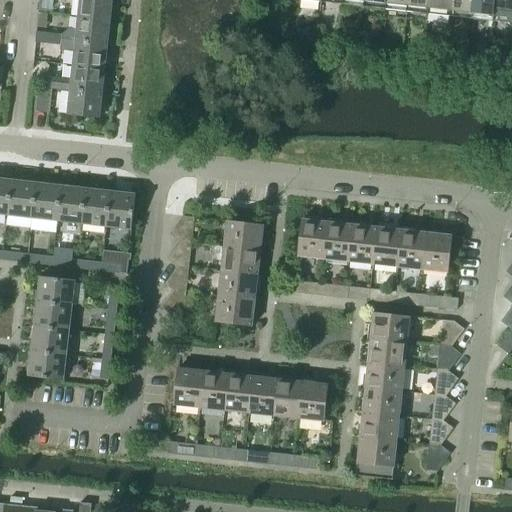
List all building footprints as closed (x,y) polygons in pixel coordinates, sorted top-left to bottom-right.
[(79,0),(77,18),(109,21),(110,8),(116,9),(117,0),(79,0)] [(407,0),(407,7),(406,19),(427,21),(429,0),(407,0)] [(429,0),(427,21),(449,24),(450,17),(450,12),(451,0),(429,0)] [(451,0),(450,12),(472,14),(473,0),(451,0)] [(473,0),(472,14),(493,17),(495,0),(473,0)] [(511,0),(495,0),(493,17),(493,22),(511,24),(511,0)] [(68,29),(62,35),(61,41),(112,46),(113,34),(108,34),(109,21),(77,18),(76,30),(68,29)] [(36,32),(35,44),(47,45),(49,34),(36,32)] [(73,52),(72,67),(104,70),(105,57),(111,58),(112,46),(61,41),(62,35),(49,34),(47,45),(60,46),(59,50),(73,52)] [(425,40),(424,52),(439,54),(441,42),(425,40)] [(468,45),(467,57),(489,59),(489,52),(490,47),(468,45)] [(489,52),(489,59),(504,61),(504,54),(489,52)] [(39,77),(38,89),(51,90),(51,89),(69,91),(107,95),(108,83),(103,82),(104,70),(72,67),(70,81),(39,77)] [(49,113),(51,90),(38,89),(35,112),(49,113)] [(106,107),(107,95),(69,91),(67,115),(99,119),(100,106),(106,107)] [(0,179),(0,216),(7,217),(11,181),(0,179)] [(11,181),(7,217),(32,220),(36,184),(11,181)] [(36,184),(32,220),(57,222),(61,187),(36,184)] [(61,187),(57,222),(81,225),(85,190),(61,187)] [(85,190),(81,225),(106,228),(110,193),(85,190)] [(110,193),(106,228),(131,231),(135,196),(110,193)] [(170,235),(180,243),(191,244),(194,219),(183,218),(170,235)] [(302,220),(298,257),(323,260),(327,223),(302,220)] [(226,222),(223,248),(261,252),(263,227),(226,222)] [(327,223),(323,260),(348,263),(352,226),(327,223)] [(352,226),(348,263),(373,265),(377,228),(352,226)] [(377,228),(373,265),(397,268),(401,231),(377,228)] [(401,231),(397,268),(422,271),(426,234),(401,231)] [(426,234),(422,271),(447,274),(451,237),(426,234)] [(167,261),(177,268),(188,269),(191,244),(180,243),(167,261)] [(223,248),(221,272),(258,277),(261,252),(223,248)] [(3,252),(2,261),(21,263),(22,254),(3,252)] [(32,256),(31,264),(51,266),(52,258),(32,256)] [(52,258),(51,266),(71,268),(72,260),(52,258)] [(82,261),(81,270),(100,272),(101,263),(82,261)] [(101,263),(100,272),(120,274),(121,266),(101,263)] [(165,285),(175,293),(185,294),(188,269),(177,268),(165,285)] [(221,272),(218,297),(255,302),(258,277),(221,272)] [(39,277),(37,303),(72,307),(75,281),(39,277)] [(293,293),(319,296),(320,284),(294,282),(293,293)] [(320,284),(319,296),(344,299),(345,287),(320,284)] [(511,284),(503,298),(511,304),(511,284)] [(345,287),(344,299),(368,302),(370,290),(345,287)] [(370,290),(368,302),(393,304),(394,293),(370,290)] [(111,292),(108,311),(116,312),(119,293),(111,292)] [(162,310),(172,317),(183,318),(185,294),(175,293),(162,310)] [(394,293),(393,304),(418,307),(419,295),(394,293)] [(419,295),(418,307),(455,311),(457,311),(458,300),(458,299),(451,299),(445,298),(419,295)] [(215,322),(252,327),(255,302),(218,297),(215,322)] [(37,303),(34,327),(69,331),(72,307),(37,303)] [(511,305),(500,323),(510,330),(511,330),(511,305)] [(108,311),(106,330),(114,331),(116,312),(108,311)] [(373,314),(370,340),(407,343),(410,318),(373,314)] [(442,321),(439,347),(451,348),(464,331),(454,322),(442,321)] [(34,327),(31,352),(66,356),(69,331),(34,327)] [(498,348),(508,355),(511,355),(511,330),(510,330),(498,348)] [(370,340),(367,364),(405,368),(407,343),(370,340)] [(105,341),(103,360),(111,361),(113,342),(105,341)] [(440,349),(437,374),(448,375),(462,359),(451,350),(440,349)] [(31,352),(28,377),(63,381),(66,356),(31,352)] [(103,360),(100,379),(109,380),(111,361),(103,360)] [(367,364),(365,389),(402,393),(405,368),(367,364)] [(174,404),(174,406),(199,409),(203,372),(178,369),(174,404)] [(203,372),(199,409),(224,411),(228,374),(203,372)] [(228,374),(224,411),(248,414),(253,377),(228,374)] [(437,374),(434,397),(446,399),(458,383),(448,375),(437,374)] [(253,377),(248,414),(273,417),(277,380),(253,377)] [(277,380),(273,417),(298,419),(302,382),(277,380)] [(302,382),(298,419),(323,422),(327,385),(302,382)] [(365,389),(362,413),(399,417),(402,393),(365,389)] [(434,397),(432,422),(443,424),(456,407),(446,399),(434,397)] [(362,413),(359,438),(397,442),(399,417),(362,413)] [(432,422),(429,447),(440,449),(454,432),(443,424),(432,422)] [(359,438),(355,477),(393,481),(397,442),(359,438)] [(171,444),(170,455),(194,457),(195,446),(171,443),(171,444)] [(195,446),(194,457),(218,460),(220,448),(195,446)] [(426,472),(438,473),(450,457),(440,449),(429,447),(426,472)] [(220,448),(218,460),(243,462),(244,451),(220,448)] [(244,451),(243,462),(268,465),(269,454),(244,451)] [(269,454),(268,465),(292,468),(294,456),(269,454)] [(294,456),(292,468),(319,471),(320,469),(321,459),(294,456)]
